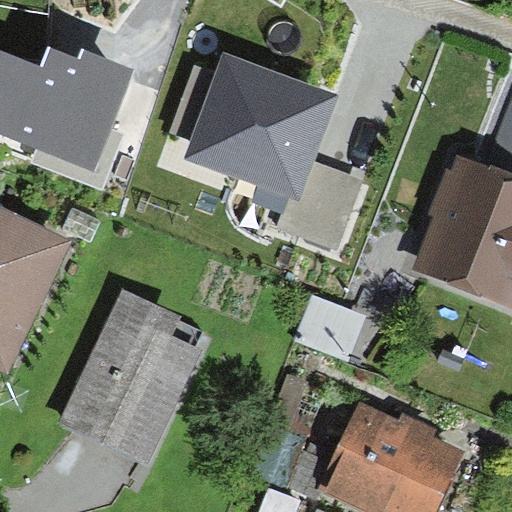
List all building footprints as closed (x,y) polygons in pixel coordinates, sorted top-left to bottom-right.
[(43,69),(0,52),(0,130),(94,165),(129,70),(85,54),(82,62),(50,51),(43,69)] [(343,107),(223,61),(216,78),(196,70),(171,137),(190,144),(181,167),(281,206),(272,229),(340,255),(368,183),(320,165),(343,107)] [(511,122),(498,159),(511,164),(511,122)] [(410,280),(511,319),(511,315),(511,180),(457,159),(410,280)] [(0,378),(9,383),(71,250),(0,216),(0,378)] [(319,297),(304,345),(356,361),(371,313),(319,297)] [(180,327),(122,298),(55,431),(149,478),(209,359),(173,341),(180,327)] [(316,495),(349,511),(440,511),(467,460),(361,406),(316,495)]
